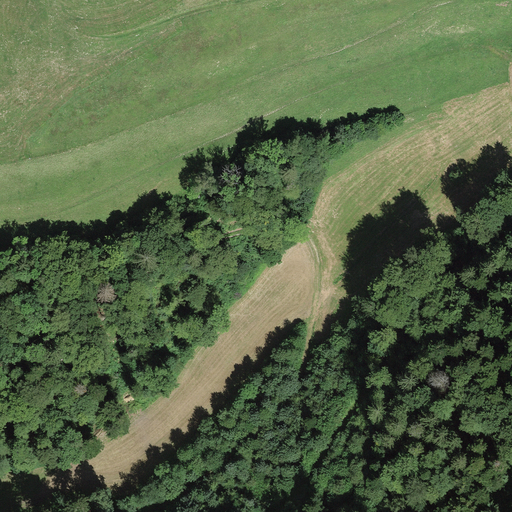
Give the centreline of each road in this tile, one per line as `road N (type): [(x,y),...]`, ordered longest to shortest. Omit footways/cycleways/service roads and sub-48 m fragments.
road 1 (track): [(511,227),(413,317),(303,481),(273,511)]
road 2 (track): [(247,0),(113,37),(82,34),(54,0)]
